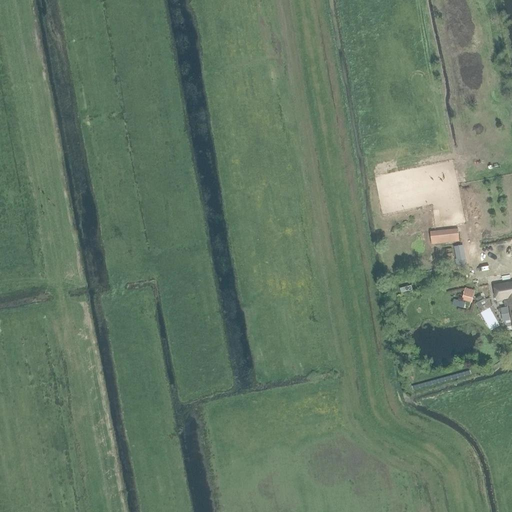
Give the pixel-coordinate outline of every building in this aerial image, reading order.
[(459,242),(458,229),(435,232),(436,245),(459,242)] [(511,283),(494,287),(497,300),(509,298),(510,306),(511,315),(511,283)] [(473,290),(464,288),(461,299),(470,301),(473,290)] [(464,302),(453,299),(451,305),(462,308),(464,302)] [(490,307),(481,312),(492,330),(501,325),(490,307)]
